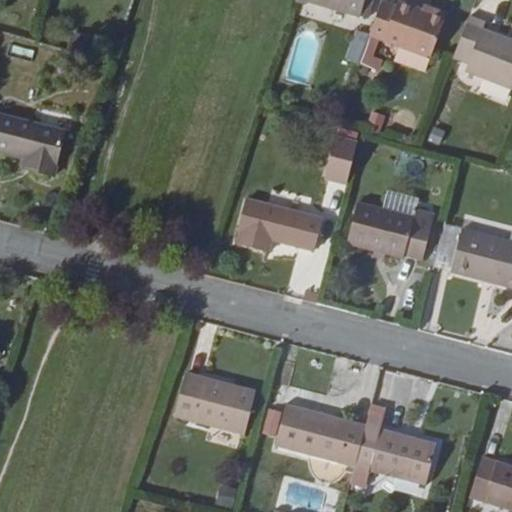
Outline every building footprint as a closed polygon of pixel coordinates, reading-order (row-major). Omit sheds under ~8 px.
[(280,0),(344,18),(349,0),(280,0)] [(387,7),(368,0),(367,0),(359,23),(355,35),(351,46),(344,65),(364,72),(374,43),(417,60),(433,16),(417,10),(415,13),(389,3),(387,7)] [(352,21),(356,0),(349,0),(344,18),(352,21)] [(458,19),(442,60),(458,67),(455,75),(501,92),(511,64),(511,47),(471,32),(473,26),(458,19)] [(340,43),(351,46),(355,35),(344,32),(340,43)] [(333,61),(344,65),(351,46),(340,43),(333,61)] [(41,185),(52,140),(0,127),(0,164),(22,170),(19,180),(41,185)] [(337,182),(348,137),(328,132),(318,175),(337,182)] [(311,223),(234,204),(226,237),(230,238),(227,250),(257,257),(260,246),(303,257),(311,223)] [(401,228),(398,240),(342,226),(332,264),(389,278),(390,274),(409,279),(420,233),(401,228)] [(511,291),(511,247),(446,231),(436,273),(511,291)] [(169,422),(236,439),(246,402),(224,395),(225,389),(180,377),(169,422)] [(224,395),(246,402),(248,395),(225,389),(224,395)] [(267,454),(346,472),(356,430),(276,411),(267,454)] [(356,430),(346,472),(417,489),(427,447),(356,430)] [(511,511),(511,468),(476,459),(467,501),(511,511)]
